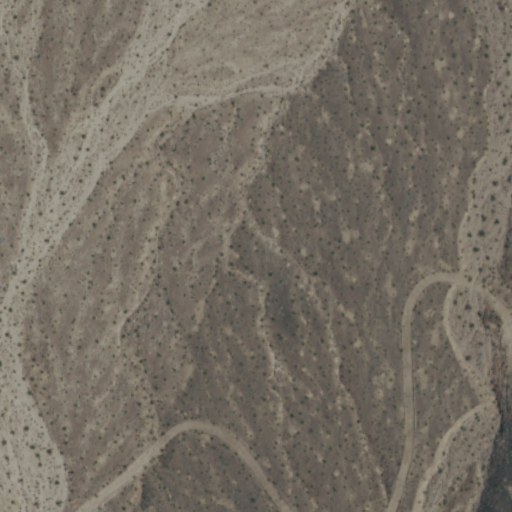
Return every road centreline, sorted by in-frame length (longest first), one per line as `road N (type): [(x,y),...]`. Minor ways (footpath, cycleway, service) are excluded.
road 1 (track): [(397,511),(411,466),(412,304),(425,287),(450,280),(480,291),(507,319),(511,348)]
road 2 (track): [(91,511),(171,438),(203,429),(226,440),(286,511)]
